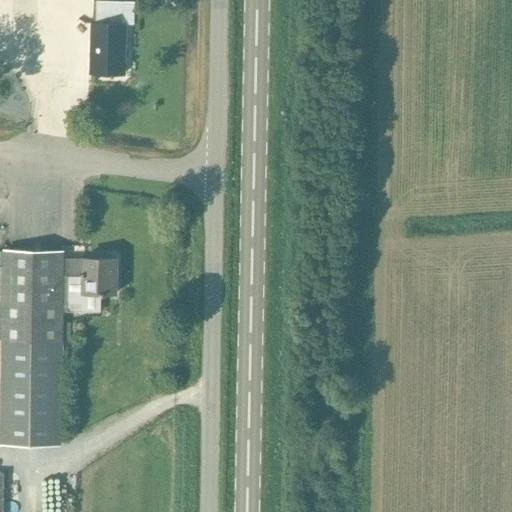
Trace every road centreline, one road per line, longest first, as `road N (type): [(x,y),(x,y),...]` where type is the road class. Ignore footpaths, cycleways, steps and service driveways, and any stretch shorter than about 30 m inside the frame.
road 1 (secondary): [(247,511),(258,0)]
road 2 (unclassified): [(205,511),(210,183)]
road 3 (unclassified): [(210,183),(0,151)]
road 4 (unclassified): [(210,183),(215,0)]
